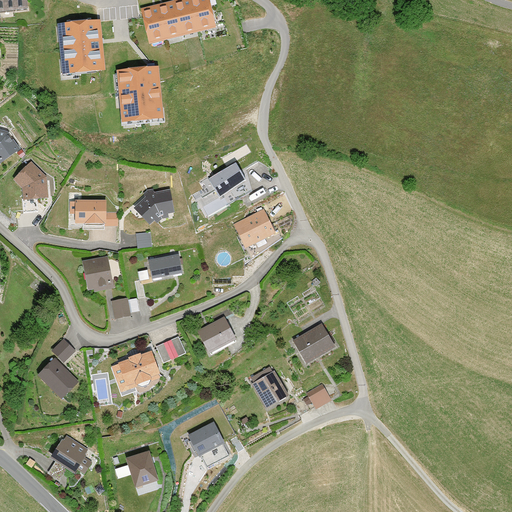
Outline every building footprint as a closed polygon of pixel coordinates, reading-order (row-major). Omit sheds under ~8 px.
[(28,0),(0,0),(0,12),(29,11),(28,0)] [(156,43),(216,29),(212,13),(209,0),(174,0),(139,9),(148,45),(156,43)] [(105,72),(101,21),(57,25),(61,76),(105,72)] [(159,67),(116,71),(120,123),(164,119),(159,67)] [(0,163),(21,149),(9,132),(0,129),(0,163)] [(49,198),(47,177),(30,161),(12,180),(21,189),(22,200),(49,198)] [(219,197),(247,178),(236,162),(208,181),(219,197)] [(151,225),(161,215),(175,212),(171,189),(150,193),(135,208),(151,225)] [(118,226),(118,212),(107,212),(107,200),(68,199),(67,226),(118,226)] [(245,248),(276,233),(264,209),(234,223),(245,248)] [(151,232),(135,234),(136,248),(152,247),(151,232)] [(148,258),(152,279),(183,274),(180,253),(148,258)] [(87,290),(116,287),(113,257),(84,260),(87,290)] [(112,301),(114,319),(130,317),(127,299),(112,301)] [(211,353),(237,340),(226,317),(199,330),(211,353)] [(308,364),(337,347),(323,323),(294,340),(308,364)] [(63,338),(51,350),(63,362),(76,350),(63,338)] [(186,355),(179,338),(156,348),(163,364),(186,355)] [(122,390),(160,376),(151,350),(113,364),(122,390)] [(38,375),(62,399),(79,382),(54,358),(38,375)] [(253,384),(268,409),(290,397),(276,371),(253,384)] [(316,409),(332,400),(323,383),(306,392),(316,409)] [(187,433),(197,457),(227,444),(217,420),(187,433)] [(62,441),(51,459),(81,478),(92,460),(62,441)] [(152,451),(126,458),(135,490),(161,483),(152,451)]
